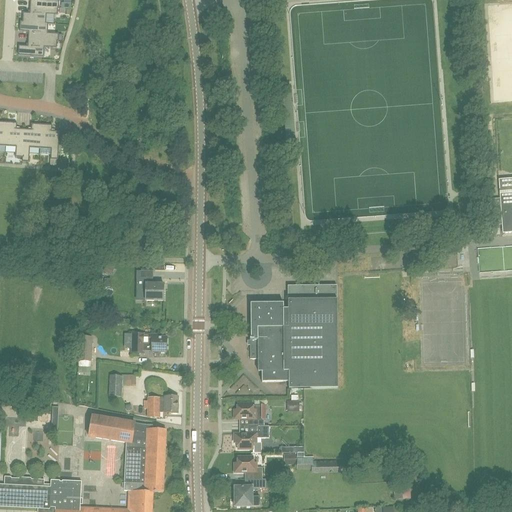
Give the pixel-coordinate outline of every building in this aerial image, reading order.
[(46,14),(54,15),(57,15),(58,9),(58,8),(30,6),(29,13),(23,13),(22,22),(20,22),(48,24),(48,23),(45,23),(46,14)] [(47,33),(48,24),(20,22),(19,31),(28,32),(28,39),(58,41),(58,34),(47,33)] [(58,42),(58,41),(28,39),(27,46),(18,46),(18,56),(43,57),(44,47),(56,48),(57,42),(58,42)] [(22,158),(24,130),(16,129),(17,123),(7,123),(5,147),(16,147),(15,158),(22,158)] [(40,149),(42,125),(31,124),(31,130),(24,130),(22,158),(22,162),(29,162),(30,148),(40,149)] [(52,126),(42,125),(40,149),(51,149),(50,160),(58,160),(59,145),(59,132),(52,132),(52,126)] [(511,178),(498,180),(502,234),(511,233),(511,178)] [(163,301),(163,284),(152,284),(152,278),(153,278),(153,272),(140,272),(140,278),(146,278),(145,301),(163,301)] [(338,389),(337,300),(337,286),(288,286),(288,308),(284,308),(284,305),(254,305),(254,336),(250,336),(250,337),(250,339),(251,339),(251,342),(251,358),(259,358),(259,371),(262,371),(262,381),(289,381),(289,388),(338,389)] [(166,352),(166,338),(157,337),(157,335),(144,335),(144,334),(132,334),(131,354),(144,354),(144,344),(151,344),(151,352),(166,352)] [(78,361),(91,362),(93,338),(79,337),(78,361)] [(83,363),(83,371),(95,371),(96,363),(83,363)] [(109,377),(108,397),(122,397),(122,377),(109,377)] [(141,391),(141,381),(131,381),(131,392),(141,391)] [(177,414),(178,398),(165,397),(165,399),(148,398),(148,418),(159,418),(159,405),(165,405),(165,414),(177,414)] [(245,426),(264,426),(264,405),(252,405),(252,403),(237,403),(237,410),(234,410),(234,419),(245,418),(245,426)] [(89,437),(126,443),(123,491),(128,491),(127,510),(127,511),(152,511),(153,492),(163,493),(166,430),(148,429),(148,426),(92,417),(89,437)] [(264,437),(264,426),(245,426),(245,433),(234,434),(234,442),(238,442),(238,449),(253,449),(253,442),(257,442),(257,438),(264,437)] [(288,466),(299,466),(299,455),(288,455),(288,466)] [(245,472),(245,480),(265,480),(265,479),(263,479),(263,468),(256,468),(256,463),(253,463),(253,457),(238,457),(238,463),(235,463),(235,472),(245,472)] [(300,471),(314,470),(314,476),(350,475),(350,464),(315,465),(315,460),(300,460),(300,471)] [(78,478),(77,463),(68,464),(69,478),(78,478)] [(60,481),(51,480),(50,485),(44,485),(44,481),(31,480),(31,478),(18,478),(18,479),(11,479),(11,478),(4,478),(4,486),(0,485),(0,506),(38,508),(37,511),(127,511),(127,510),(80,508),(81,482),(62,481),(62,482),(60,482),(60,481)] [(265,489),(265,480),(245,480),(245,486),(237,486),(237,487),(235,487),(235,507),(260,507),(260,498),(257,498),(257,496),(252,496),(252,489),(265,489)] [(404,500),(414,499),(414,485),(404,486),(404,500)]
